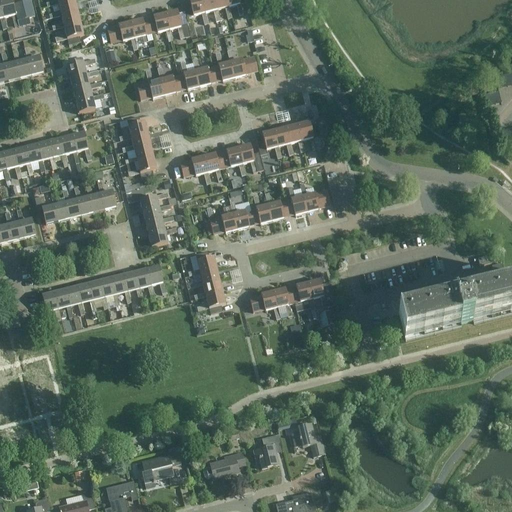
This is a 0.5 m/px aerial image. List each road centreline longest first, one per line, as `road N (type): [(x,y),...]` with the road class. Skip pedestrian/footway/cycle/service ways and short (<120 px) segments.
road 1 (residential): [(239,252),(414,209),(425,197)]
road 2 (residential): [(511,370),(492,383),(475,431),(415,511)]
road 3 (residential): [(167,117),(327,80)]
road 4 (residential): [(431,176),(379,164),(327,80)]
